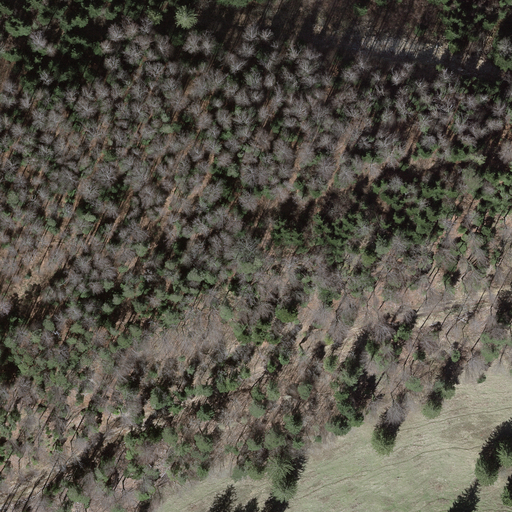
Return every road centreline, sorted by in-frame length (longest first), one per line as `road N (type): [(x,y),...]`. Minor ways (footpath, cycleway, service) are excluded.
road 1 (track): [(0,501),(116,431),(335,337),(511,294)]
road 2 (track): [(0,44),(217,16),(511,69)]
